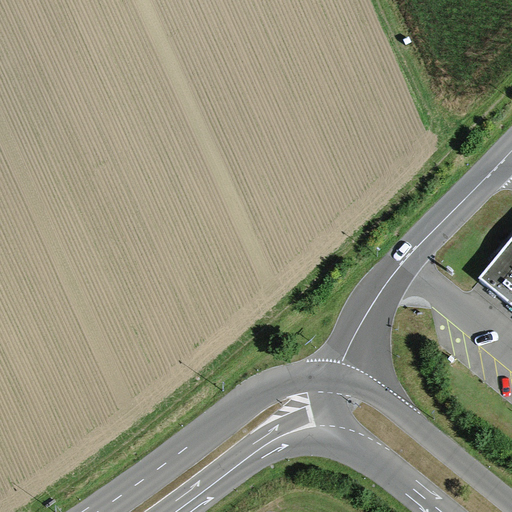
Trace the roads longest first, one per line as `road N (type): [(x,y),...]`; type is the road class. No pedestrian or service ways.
road 1 (residential): [(338,378),(381,290),(511,150)]
road 2 (secondary): [(338,378),(263,393),(97,511)]
road 3 (secondary): [(511,505),(390,404),(338,378)]
road 4 (secondary): [(175,511),(209,474),(311,415),(338,378)]
road 5 (secondary): [(176,511),(269,455),(324,441),(351,446)]
